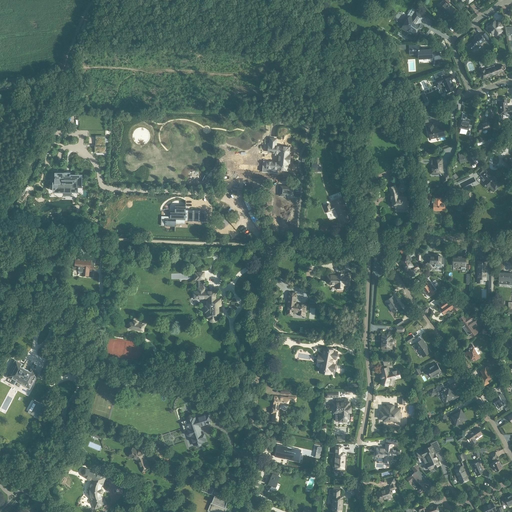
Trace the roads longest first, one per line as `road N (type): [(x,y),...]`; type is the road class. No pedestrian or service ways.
road 1 (residential): [(251,511),(245,480),(267,248),(368,249)]
road 2 (track): [(0,218),(91,239),(267,248)]
road 3 (residential): [(511,456),(377,249)]
road 4 (track): [(99,0),(77,47),(64,110),(0,212)]
road 5 (residential): [(360,448),(369,395),(368,249)]
road 6 (residential): [(377,249),(318,110)]
road 7 (residential): [(377,249),(418,237),(473,239),(511,254)]
road 8 (residential): [(471,94),(450,41),(507,0)]
